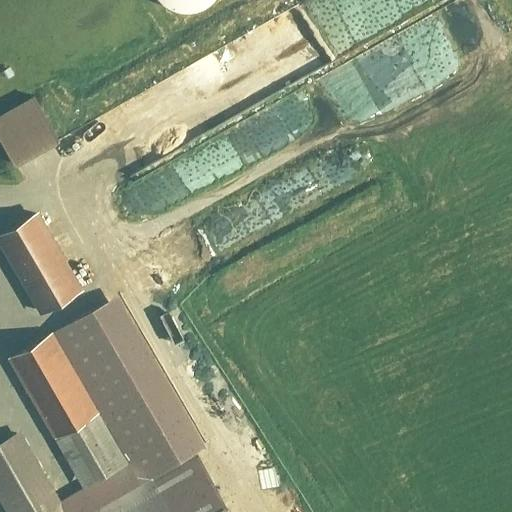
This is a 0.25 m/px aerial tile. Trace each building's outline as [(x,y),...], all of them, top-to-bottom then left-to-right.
[(154,0),(155,2),(173,15),(195,16),(214,5),(216,0),(154,0)] [(474,50),(486,66),(510,48),(498,32),(474,50)] [(456,80),(467,78),(464,59),(453,60),(456,80)] [(443,90),(432,63),(412,72),(423,99),(443,90)] [(436,118),(451,147),(511,116),(511,81),(508,83),(511,91),(511,96),(505,100),(499,87),(436,118)] [(33,98),(0,117),(0,144),(14,168),(58,141),(33,98)] [(187,201),(172,164),(133,179),(136,188),(124,193),(135,221),(187,201)] [(81,291),(39,214),(0,235),(0,243),(39,314),(81,291)] [(64,511),(21,436),(0,447),(0,501),(6,511),(233,511),(115,301),(6,362),(90,511),(64,511)]
